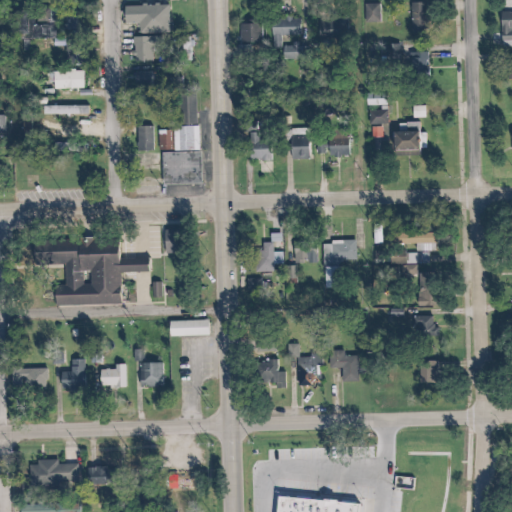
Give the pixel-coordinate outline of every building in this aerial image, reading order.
[(428,2),(411,2),(411,31),(428,30),(428,2)] [(366,22),(382,21),(381,3),(366,3),(366,22)] [(173,33),(172,4),(125,5),(125,23),(141,22),(141,36),(134,36),(135,61),(158,60),(157,34),(173,33)] [(511,10),(502,10),(503,45),(511,45),(511,10)] [(282,35),(306,34),(306,16),(272,17),(273,47),(282,47),(282,35)] [(261,23),(242,24),(243,42),(262,41),(261,23)] [(67,42),(67,59),(81,59),(81,42),(67,42)] [(285,45),(284,58),(303,59),(303,42),(293,42),(293,45),(285,45)] [(428,51),(410,52),(410,63),(429,63),(428,51)] [(57,88),(86,88),(86,70),(56,71),(57,88)] [(420,157),(420,124),(399,124),(399,133),(392,133),(392,157),(420,157)] [(161,153),(162,186),(200,185),(199,127),(170,127),(170,131),(159,131),(160,150),(173,150),(173,153),(161,153)] [(137,151),(154,151),(154,128),(137,128),(137,151)] [(349,157),(349,131),(327,131),(327,157),(349,157)] [(296,163),(314,157),(308,139),(289,145),(296,163)] [(54,153),(86,153),(86,144),(54,144),(54,153)] [(282,233),(269,234),(270,244),(254,244),(254,273),(274,273),(273,265),(282,265),(282,233)] [(392,245),(415,245),(415,253),(408,253),(408,266),(417,266),(417,307),(436,308),(437,234),(392,233),(392,245)] [(317,262),(317,235),(289,235),(289,262),(317,262)] [(70,305),(136,304),(135,271),(161,271),(161,256),(134,256),(134,239),(68,240),(70,305)] [(356,261),(356,242),(324,243),(325,289),(340,289),(340,261),(356,261)] [(405,264),(405,251),(388,251),(388,264),(405,264)] [(437,317),(415,318),(416,342),(438,341),(437,317)] [(182,319),(183,336),(222,335),(222,318),(182,319)] [(299,341),(299,357),(310,357),(310,342),(299,341)] [(341,348),(341,368),(355,368),(355,381),(371,381),(371,354),(355,354),(355,348),(341,348)] [(310,357),(310,385),(325,385),(325,382),(330,382),(330,365),(333,365),(333,352),(324,352),(324,357),(310,357)] [(330,369),(342,369),(342,382),(359,382),(359,357),(344,357),(344,352),(330,352),(330,369)] [(86,359),(70,359),(70,371),(59,371),(59,391),(86,391),(86,359)] [(287,374),(278,374),(278,360),(259,360),(259,390),(287,390),(287,374)] [(419,384),(438,384),(438,362),(419,362),(419,384)] [(139,364),(139,388),(165,388),(165,364),(139,364)] [(127,387),(127,366),(100,366),(100,387),(127,387)] [(15,369),(15,391),(48,391),(48,369),(15,369)] [(443,451),(422,451),(422,465),(413,465),(413,474),(443,474),(443,451)] [(31,485),(78,485),(79,463),(31,463),(31,485)] [(291,465),(292,485),(326,485),(325,465),(291,465)] [(363,466),(344,466),(344,491),(363,491),(363,466)] [(88,469),(88,486),(116,486),(116,469),(88,469)] [(275,470),(259,470),(259,495),(275,495),(275,470)] [(182,472),(182,487),(191,487),(191,472),(182,472)] [(429,511),(429,489),(413,489),(413,511),(429,511)]
